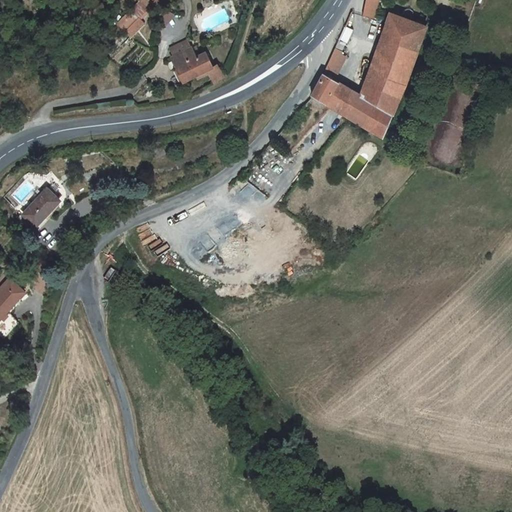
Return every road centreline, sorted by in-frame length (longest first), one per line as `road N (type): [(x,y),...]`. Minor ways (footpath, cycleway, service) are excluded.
road 1 (tertiary): [(75,273),(120,226),(238,165),(317,68),(319,30)]
road 2 (secondary): [(319,30),(234,93),(178,114),(43,136),(0,161)]
road 3 (unclassified): [(153,511),(138,491),(126,412),(75,273)]
road 4 (tertiary): [(0,483),(35,403),(75,273)]
